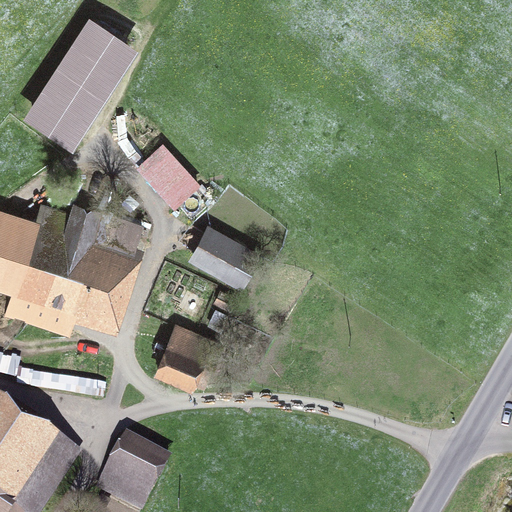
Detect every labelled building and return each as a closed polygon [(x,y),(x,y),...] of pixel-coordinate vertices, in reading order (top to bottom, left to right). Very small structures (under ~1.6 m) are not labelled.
[(67,138),(127,45),(94,23),(33,115),(67,138)] [(197,182),(162,144),(139,165),(173,204),(197,182)] [(0,281),(16,286),(8,311),(66,330),(74,305),(108,317),(131,246),(138,225),(75,204),(71,215),(45,206),(40,221),(0,209),(0,281)] [(240,279),(253,258),(208,231),(195,252),(240,279)] [(156,372),(185,384),(188,377),(203,384),(220,343),(176,325),(156,372)] [(0,354),(0,370),(16,375),(20,360),(0,354)] [(22,386),(105,393),(107,379),(24,372),(22,386)] [(0,405),(0,511),(5,511),(11,504),(23,511),(39,511),(76,456),(0,405)] [(128,439),(117,459),(113,457),(97,486),(139,510),(167,461),(128,439)]
